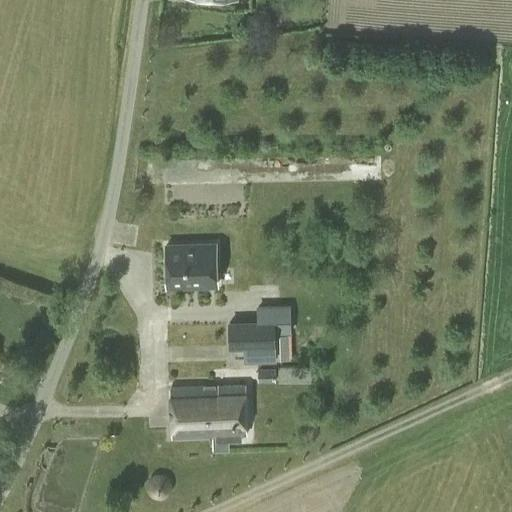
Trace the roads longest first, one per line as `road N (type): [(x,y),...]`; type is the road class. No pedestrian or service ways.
road 1 (unclassified): [(0,465),(71,300),(97,215),(134,0)]
road 2 (unknown): [(511,366),(190,511)]
